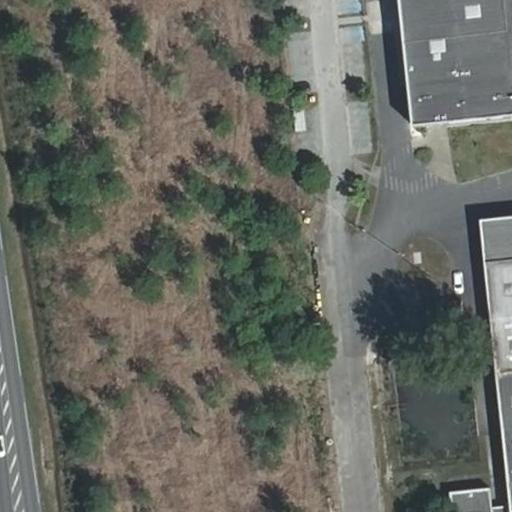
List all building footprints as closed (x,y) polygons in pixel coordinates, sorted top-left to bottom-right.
[(359,0),(352,0),(340,2),(343,15),(362,12),(359,0)] [(511,0),(403,0),(417,129),(511,119),(511,0)] [(363,27),(343,28),(344,43),(364,41),(363,27)] [(511,214),(483,217),(511,504),(511,505),(511,214)] [(492,486),(451,491),(453,511),(511,511),(511,505),(511,504),(494,506),(492,486)]
